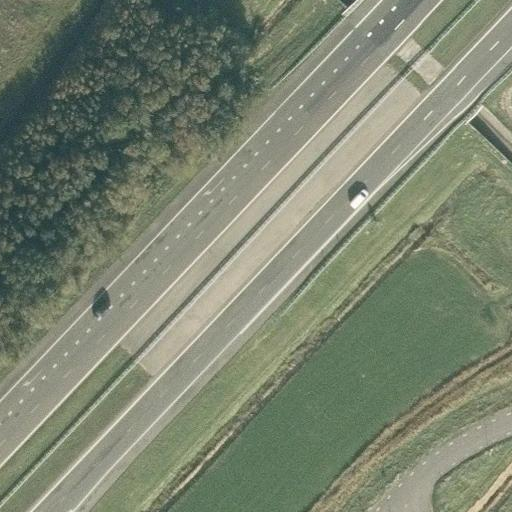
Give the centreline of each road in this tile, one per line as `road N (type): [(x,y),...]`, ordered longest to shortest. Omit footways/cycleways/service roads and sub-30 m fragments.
road 1 (trunk): [(48,511),(511,26)]
road 2 (trunk): [(421,0),(0,443)]
road 3 (tertiary): [(399,497),(465,443),(511,420)]
